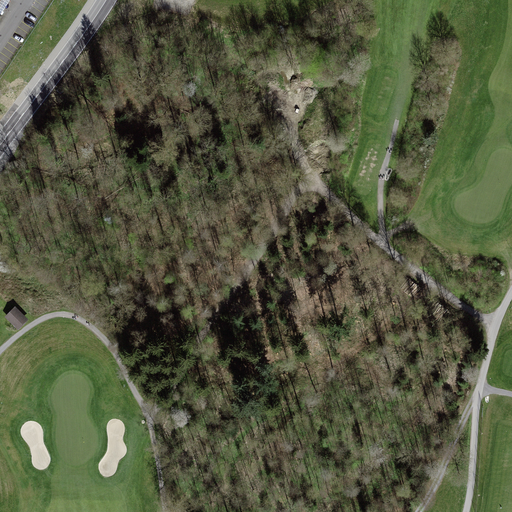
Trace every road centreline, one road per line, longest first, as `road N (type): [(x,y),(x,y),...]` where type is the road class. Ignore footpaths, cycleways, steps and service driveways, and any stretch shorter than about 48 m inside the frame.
road 1 (track): [(498,322),(375,241),(310,181),(149,403)]
road 2 (track): [(164,511),(149,403),(92,326),(55,315),(29,325),(0,353)]
road 3 (track): [(466,511),(485,360),(511,293)]
road 4 (track): [(419,511),(485,360),(495,391),(511,395)]
road 5 (primary): [(0,145),(106,0)]
